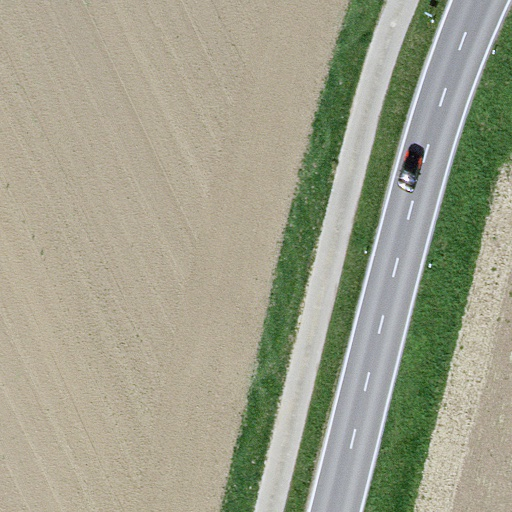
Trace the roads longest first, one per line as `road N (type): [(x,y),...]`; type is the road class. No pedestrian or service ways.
road 1 (tertiary): [(492,0),(461,71),(346,511)]
road 2 (track): [(406,0),(370,97),(271,511)]
